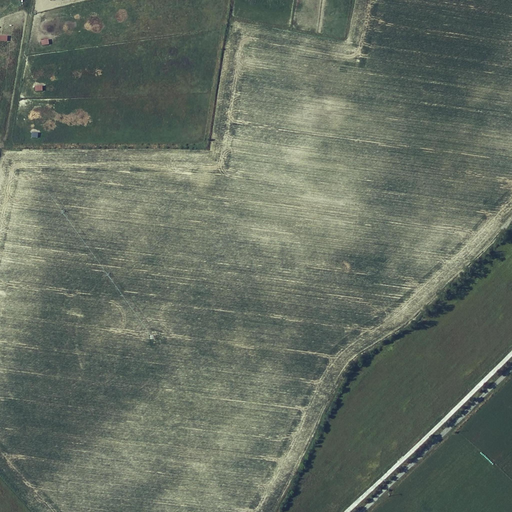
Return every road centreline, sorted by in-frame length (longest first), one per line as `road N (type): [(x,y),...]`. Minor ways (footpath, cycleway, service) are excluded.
road 1 (track): [(345,511),(511,351)]
road 2 (track): [(511,364),(359,511)]
